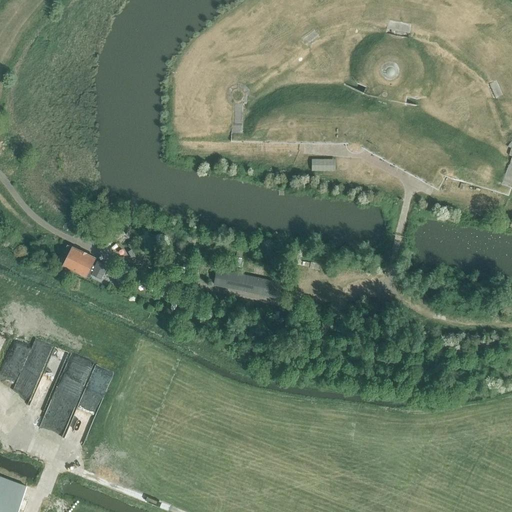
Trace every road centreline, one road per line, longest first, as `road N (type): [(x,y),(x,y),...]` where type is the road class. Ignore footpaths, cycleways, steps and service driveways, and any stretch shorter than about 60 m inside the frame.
road 1 (track): [(56,461),(180,511)]
road 2 (track): [(0,393),(21,428),(56,461),(37,498)]
